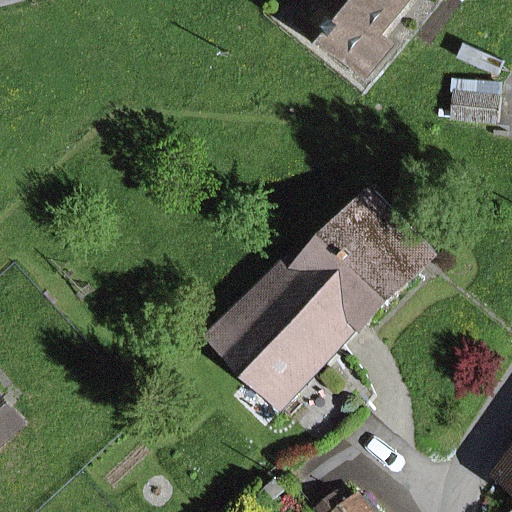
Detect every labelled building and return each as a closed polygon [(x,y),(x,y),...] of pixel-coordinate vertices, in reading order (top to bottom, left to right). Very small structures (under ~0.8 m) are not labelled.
[(301,0),(282,24),(362,88),(397,45),(386,36),(415,0),(301,0)] [(360,189),(204,340),(279,416),(435,266),(360,189)] [(0,395),(0,447),(26,425),(0,395)] [(511,454),(490,481),(511,499),(511,454)] [(399,511),(365,470),(316,510),(318,511),(399,511)]
